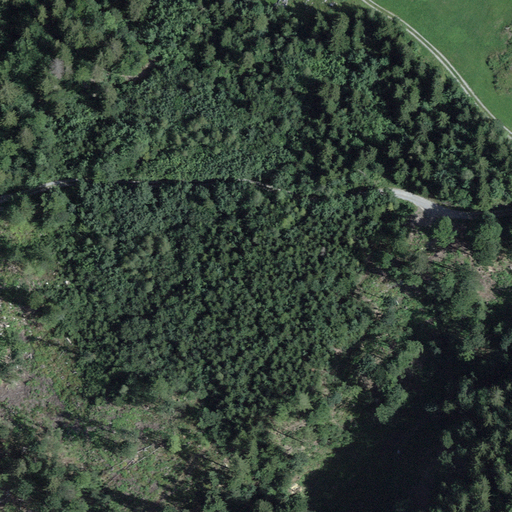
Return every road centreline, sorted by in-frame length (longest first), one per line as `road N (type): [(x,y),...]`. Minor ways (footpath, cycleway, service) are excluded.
road 1 (track): [(0,196),(38,187),(239,181),(316,199),(384,188),(456,216),(511,211)]
road 2 (track): [(511,133),(413,29),(364,0)]
